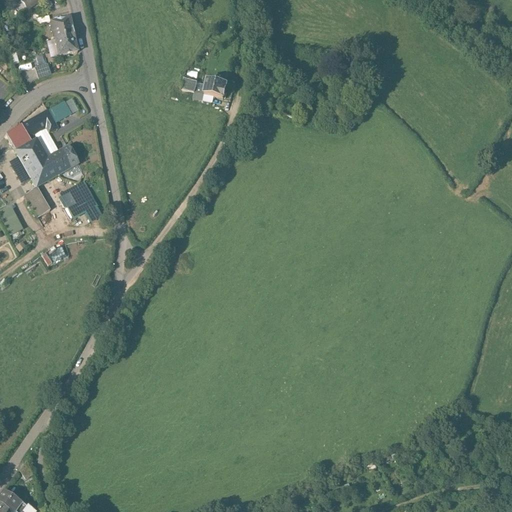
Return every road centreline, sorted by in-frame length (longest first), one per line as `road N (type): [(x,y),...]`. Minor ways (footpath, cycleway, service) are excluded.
road 1 (unclassified): [(0,481),(87,353),(119,281)]
road 2 (residential): [(119,281),(113,187),(91,82)]
road 3 (track): [(511,488),(438,494),(391,511)]
